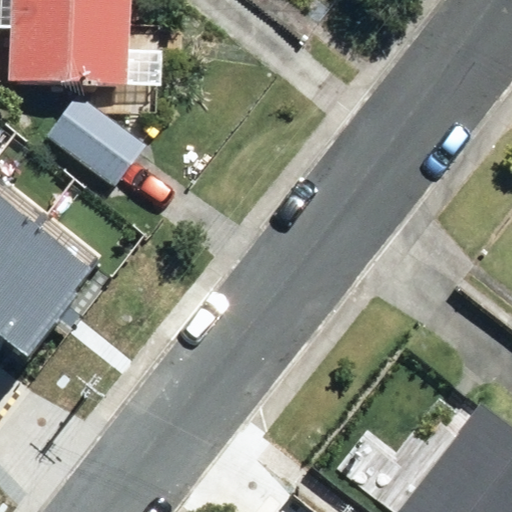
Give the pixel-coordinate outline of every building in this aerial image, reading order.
[(9,0),(6,87),(127,91),(129,0),(9,0)] [(46,141),(114,192),(145,151),(77,100),(46,141)] [(0,197),(0,275),(38,227),(0,197)] [(96,272),(38,227),(0,275),(0,333),(30,356),(96,272)] [(511,511),(511,434),(477,408),(396,511),(511,511)]
